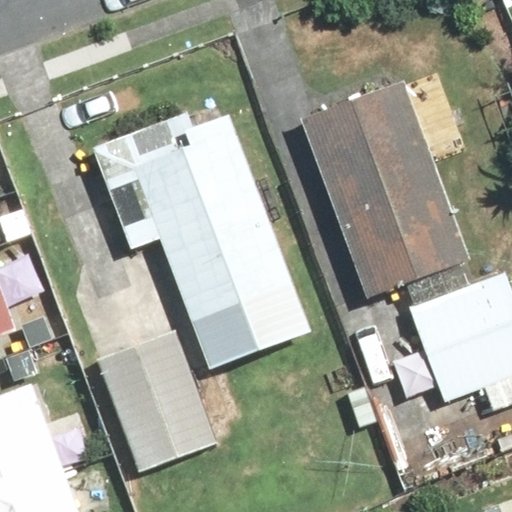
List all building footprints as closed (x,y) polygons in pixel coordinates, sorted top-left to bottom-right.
[(440,75),(315,121),(381,300),(484,263),(447,163),(469,155),(440,75)] [(175,241),(225,373),(325,335),(243,117),(210,129),(203,112),(107,148),(146,252),(175,241)] [(511,273),(420,308),(456,403),(493,389),(503,416),(511,412),(511,273)] [(0,329),(16,324),(0,278),(0,329)] [(188,331),(109,360),(150,472),(229,443),(188,331)] [(84,511),(35,379),(0,392),(0,511),(84,511)]
